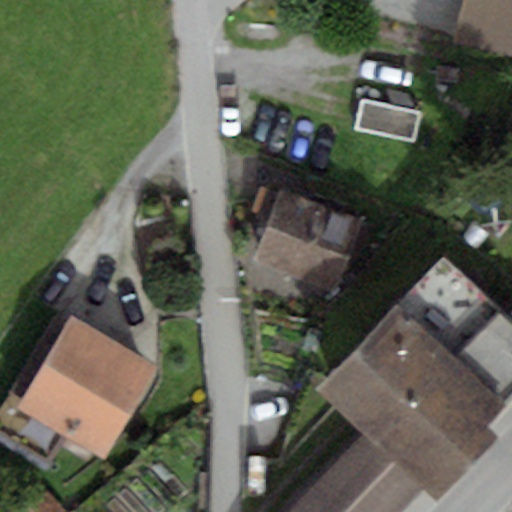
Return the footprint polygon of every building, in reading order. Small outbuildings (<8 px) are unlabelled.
[(511,0),(464,0),(454,42),(511,56),(511,0)] [(362,100),(356,130),(414,142),(420,112),(362,100)] [(511,114),(502,133),(511,138),(511,114)] [(365,219),(284,191),(257,268),(337,296),(365,219)] [(511,400),(511,320),(446,255),(317,388),(360,432),(285,511),(407,511),(427,492),(439,499),(500,438),(487,427),(511,400)] [(159,372),(58,311),(0,407),(0,431),(47,460),(61,438),(104,464),(159,372)] [(63,511),(45,490),(19,511),(63,511)]
